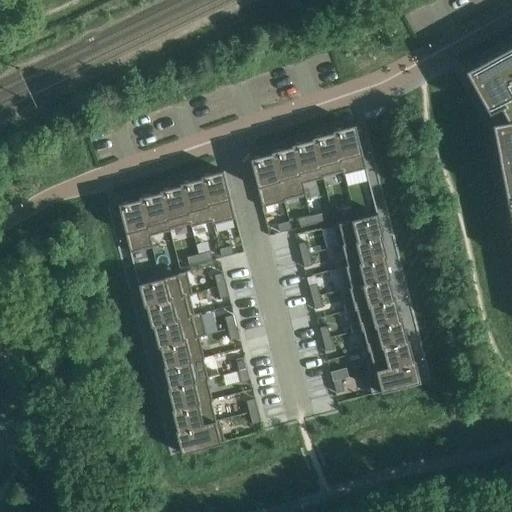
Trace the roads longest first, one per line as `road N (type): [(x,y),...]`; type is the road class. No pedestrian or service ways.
road 1 (residential): [(107,176),(420,69),(511,15)]
road 2 (unknown): [(256,240),(296,227),(312,245),(347,424),(307,444)]
